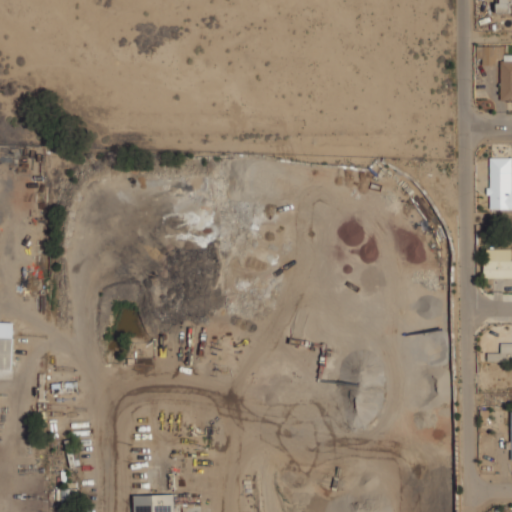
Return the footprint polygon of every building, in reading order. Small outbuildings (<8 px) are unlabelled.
[(511,0),(497,0),(497,12),(511,12),(511,0)] [(476,46),(476,64),(498,64),(498,46),(476,46)] [(511,60),(500,60),(500,100),(511,100),(511,60)] [(511,157),(487,157),(487,209),(511,209),(511,188),(510,188),(511,157)] [(511,260),(483,260),(483,277),(511,277),(511,260)] [(511,361),(511,343),(499,343),(499,352),(487,352),(487,361),(511,361)] [(484,462),(494,462),(494,429),(484,429),(484,462)] [(135,511),(174,511),(174,494),(135,495),(135,511)]
